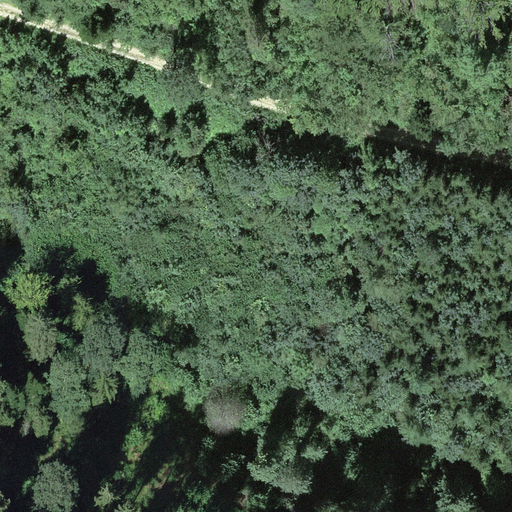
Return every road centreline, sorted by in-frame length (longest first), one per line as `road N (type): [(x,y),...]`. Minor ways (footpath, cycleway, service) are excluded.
road 1 (track): [(511,165),(368,135),(0,8)]
road 2 (track): [(413,511),(253,454),(0,293)]
